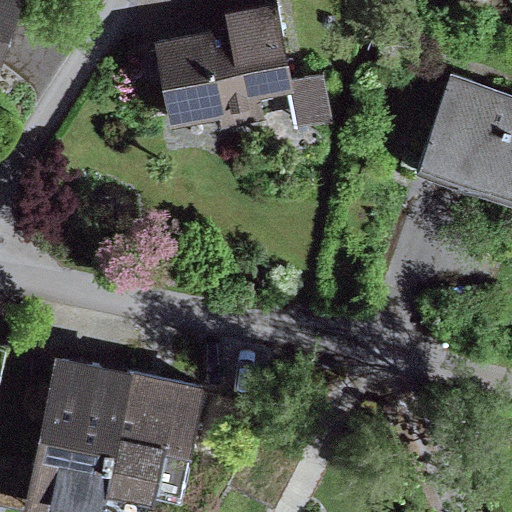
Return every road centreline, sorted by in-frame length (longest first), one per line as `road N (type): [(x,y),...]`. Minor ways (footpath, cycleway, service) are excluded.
road 1 (residential): [(511,381),(0,272)]
road 2 (residential): [(0,176),(121,0)]
